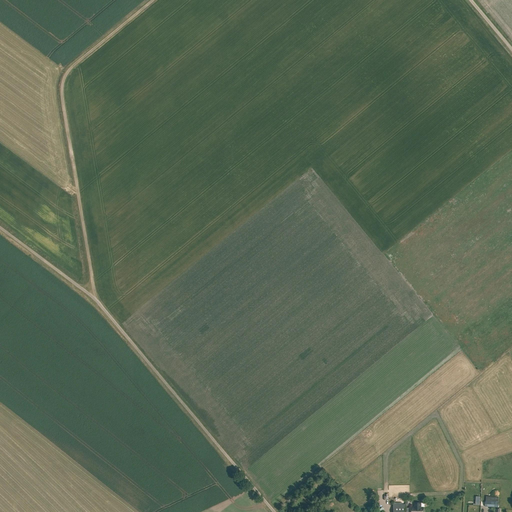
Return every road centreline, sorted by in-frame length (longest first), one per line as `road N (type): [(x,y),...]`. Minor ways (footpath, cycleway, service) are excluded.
road 1 (unclassified): [(274,511),(95,299),(0,227)]
road 2 (track): [(95,299),(62,81),(152,0)]
road 3 (track): [(386,492),(386,453),(435,414),(462,465),(459,490),(389,490)]
